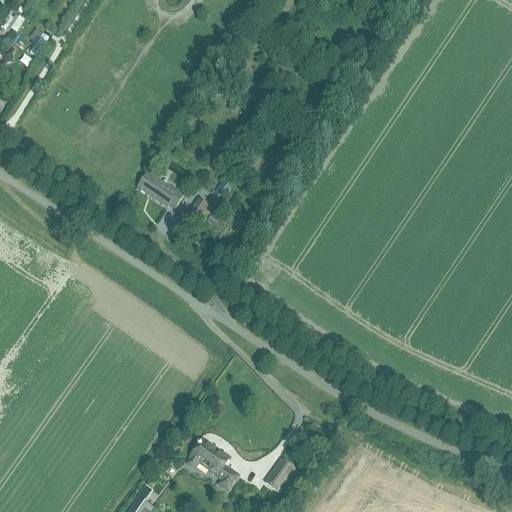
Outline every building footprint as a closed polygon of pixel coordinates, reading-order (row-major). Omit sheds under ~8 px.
[(0,0),(0,7),(5,10),(9,5),(0,0)] [(1,64),(5,67),(8,62),(10,62),(13,58),(12,55),(15,51),(11,48),(8,53),(5,54),(1,51),(0,52),(0,55),(3,57),(4,60),(1,64)] [(166,211),(166,210),(168,207),(174,211),(183,197),(176,192),(174,195),(147,177),(137,192),(166,211)] [(212,198),(207,204),(215,210),(229,191),(221,185),(214,194),(211,192),(209,196),(212,198)] [(197,202),(185,219),(183,222),(193,229),(207,209),(197,202)] [(229,462),(228,461),(228,459),(227,458),(226,457),(225,457),(224,456),(222,457),(202,443),(200,446),(200,445),(197,449),(198,450),(196,452),(195,452),(194,452),(193,453),(192,455),(192,456),(192,457),(191,459),(192,459),(188,466),(194,471),(199,464),(211,473),(211,474),(212,475),(213,476),(214,477),(215,477),(216,476),(223,481),(219,486),(229,493),(239,479),(225,468),(229,462)] [(277,493),(294,471),(282,462),(265,484),(277,493)] [(135,501),(127,511),(136,511),(141,505),(135,501)]
